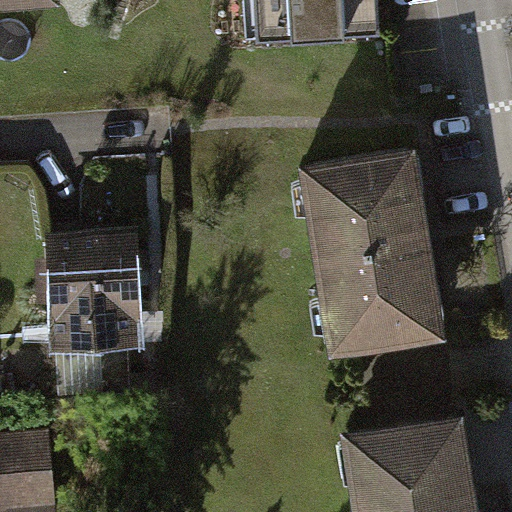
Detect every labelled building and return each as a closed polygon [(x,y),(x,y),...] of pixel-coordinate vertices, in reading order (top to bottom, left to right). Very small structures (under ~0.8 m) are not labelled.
[(40,0),(0,0),(0,13),(41,12),(40,0)] [(391,0),(250,0),(252,26),(394,22),(391,0)] [(417,141),(301,160),(332,350),(449,331),(417,141)] [(139,225),(49,229),(54,345),(137,341),(136,316),(143,316),(139,225)] [(486,511),(468,405),(342,426),(356,511),(486,511)] [(55,511),(48,427),(0,431),(0,510),(8,510),(8,511),(55,511)]
